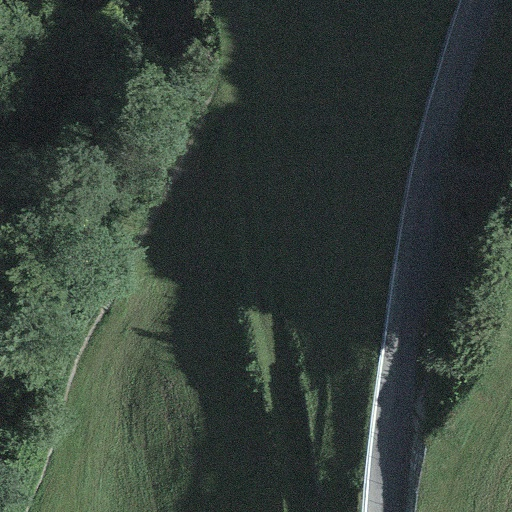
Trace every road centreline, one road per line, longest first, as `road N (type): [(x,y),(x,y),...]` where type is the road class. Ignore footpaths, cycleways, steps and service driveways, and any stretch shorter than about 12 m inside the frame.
road 1 (unclassified): [(478,0),(425,187),(382,511)]
road 2 (track): [(227,72),(305,511)]
